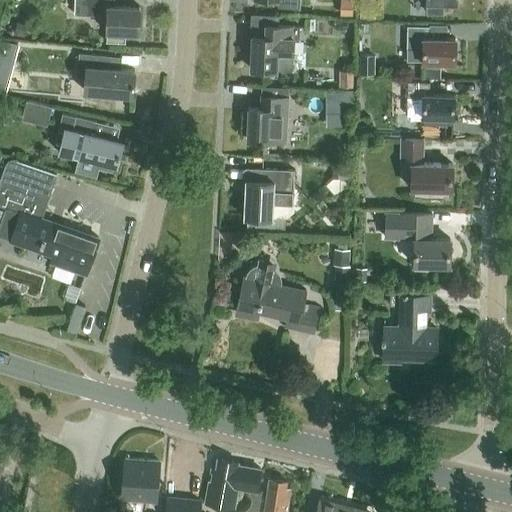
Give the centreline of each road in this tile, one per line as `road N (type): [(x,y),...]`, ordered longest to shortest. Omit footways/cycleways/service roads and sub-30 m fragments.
road 1 (residential): [(488,491),(503,0)]
road 2 (residential): [(108,394),(179,99),(189,0)]
road 3 (unclassified): [(488,491),(108,394)]
